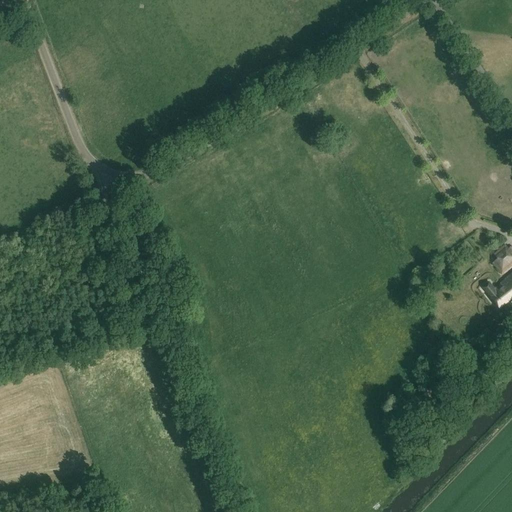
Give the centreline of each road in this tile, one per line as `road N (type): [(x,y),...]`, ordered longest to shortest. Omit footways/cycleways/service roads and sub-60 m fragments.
road 1 (unclassified): [(105,171),(143,176),(184,157),(425,0)]
road 2 (unclassified): [(105,171),(87,158),(73,129),(23,0)]
